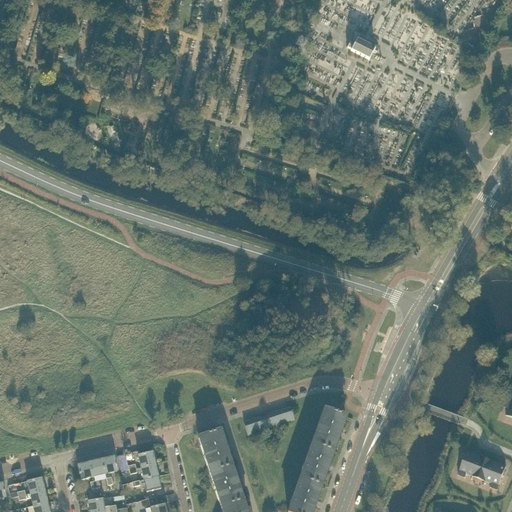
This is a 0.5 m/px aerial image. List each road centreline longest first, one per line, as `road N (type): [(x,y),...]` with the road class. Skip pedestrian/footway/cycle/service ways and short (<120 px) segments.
road 1 (tertiary): [(0,161),(75,195),(422,305)]
road 2 (residential): [(378,392),(326,381),(170,429)]
road 3 (tertiary): [(502,168),(422,305)]
road 4 (tertiary): [(432,309),(509,173)]
road 5 (tertiary): [(362,448),(432,309)]
